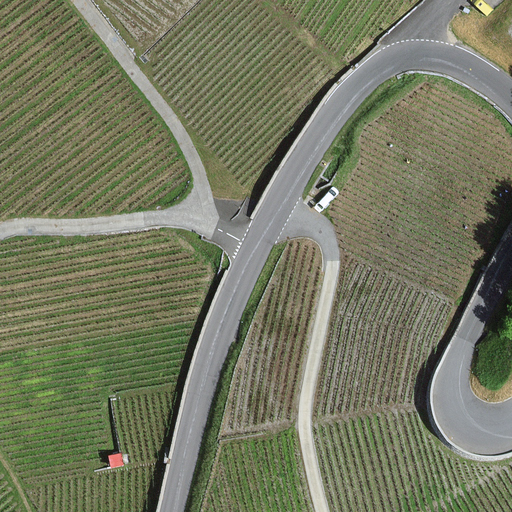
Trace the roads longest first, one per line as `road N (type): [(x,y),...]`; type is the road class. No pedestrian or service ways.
road 1 (tertiary): [(511,100),(463,63),(422,54),(375,70),(338,107),(260,251),(203,402),(178,511)]
road 2 (track): [(281,209),(329,230),(343,263),(309,436),(324,511)]
road 3 (track): [(260,251),(201,215),(0,232)]
road 4 (track): [(201,215),(206,184),(177,120),(78,0)]
road 5 (tertiary): [(511,423),(488,428),(468,420),(453,386),(458,358),(511,250)]
